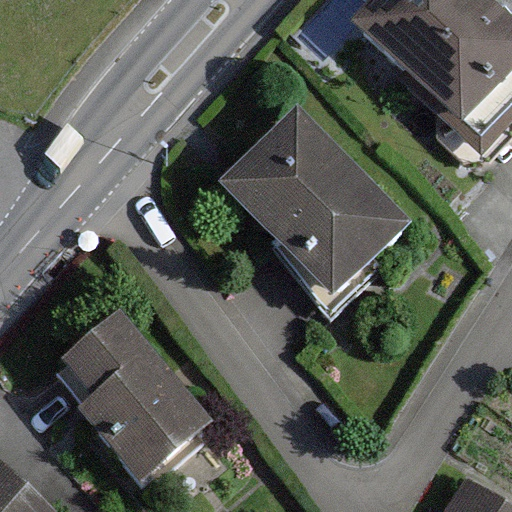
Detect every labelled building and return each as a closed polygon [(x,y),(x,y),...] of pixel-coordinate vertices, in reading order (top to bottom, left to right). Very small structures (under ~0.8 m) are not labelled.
[(511,13),(497,0),(392,0),(356,40),(495,169),(511,151),(511,13)] [(427,234),(315,115),(235,191),(346,309),(427,234)] [(229,433),(141,320),(77,369),(107,407),(92,418),(151,493),(229,433)] [(0,511),(47,511),(0,469),(0,511)] [(511,511),(511,502),(477,481),(457,511),(511,511)]
